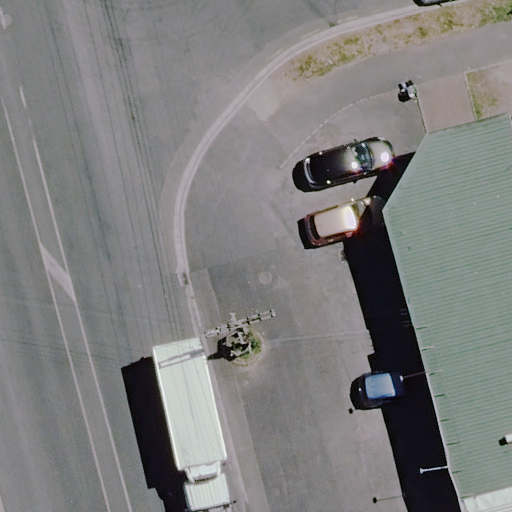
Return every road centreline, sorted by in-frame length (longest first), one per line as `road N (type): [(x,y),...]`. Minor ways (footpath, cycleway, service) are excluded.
road 1 (residential): [(0,58),(122,511)]
road 2 (residential): [(219,0),(0,58)]
